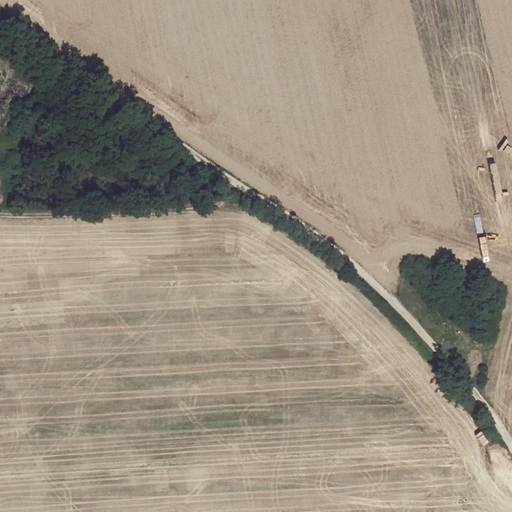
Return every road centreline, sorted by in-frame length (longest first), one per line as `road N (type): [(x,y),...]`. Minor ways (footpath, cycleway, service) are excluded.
road 1 (track): [(511,447),(454,366),(370,279),(0,17)]
road 2 (track): [(0,214),(207,206),(236,182)]
